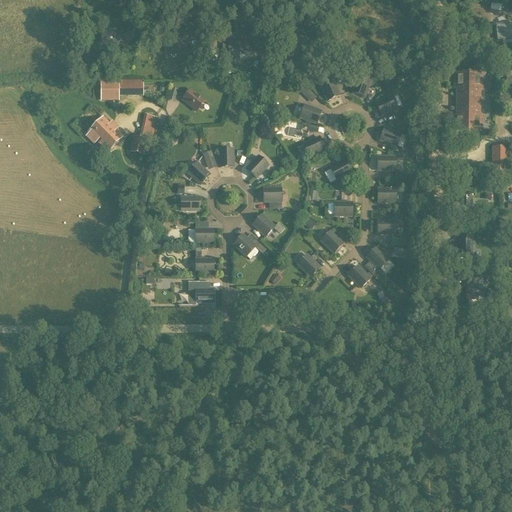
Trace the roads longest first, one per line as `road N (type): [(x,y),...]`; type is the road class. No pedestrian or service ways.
road 1 (track): [(434,372),(439,0)]
road 2 (unknown): [(118,329),(162,124),(160,106),(144,100)]
road 3 (unclassified): [(226,329),(0,329)]
road 4 (residential): [(360,151),(364,240),(297,306)]
road 5 (track): [(327,329),(433,432)]
road 6 (unclassified): [(433,329),(296,329)]
road 7 (residential): [(360,151),(330,145),(327,114),(357,103),(374,121)]
